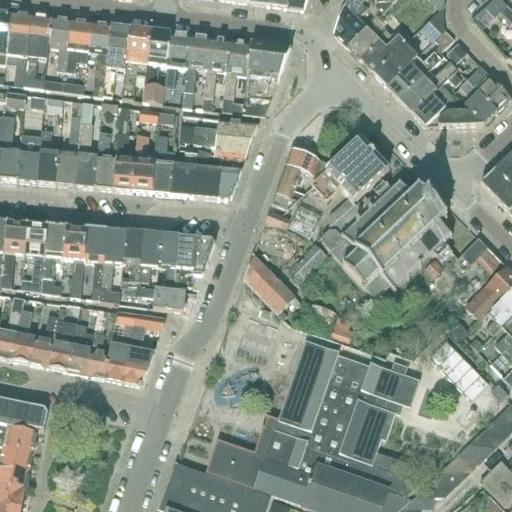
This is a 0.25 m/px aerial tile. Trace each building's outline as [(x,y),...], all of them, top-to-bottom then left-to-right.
[(252,9),(253,0),(236,0),(236,6),(252,9)] [(270,11),(271,0),(253,0),(252,9),(270,11)] [(288,13),(289,0),(271,0),(270,11),(288,13)] [(304,15),(309,0),(289,0),(288,13),(304,15)] [(347,52),(366,33),(364,30),(358,24),(357,23),(362,8),(365,0),(348,0),(334,39),(347,52)] [(444,11),(444,0),(424,0),(439,15),(443,13),(444,11)] [(511,15),(508,11),(497,0),(484,13),(491,20),(498,14),(511,28),(511,58),(507,63),(511,68),(511,15)] [(511,0),(497,0),(508,11),(511,7),(511,0)] [(445,35),(443,30),(443,13),(439,15),(427,26),(440,40),(445,35)] [(0,68),(6,69),(9,48),(13,18),(0,16),(0,68)] [(24,92),(26,72),(33,20),(13,18),(9,48),(6,69),(16,71),(13,91),(24,92)] [(49,52),(53,23),(33,20),(26,72),(24,92),(43,94),(45,85),(35,83),(36,78),(34,78),(36,65),(47,67),(49,52)] [(66,71),(72,26),(53,23),(49,52),(59,54),(57,70),(66,71)] [(92,28),(76,26),(72,26),(66,71),(66,78),(76,79),(77,68),(87,70),(88,57),(92,28)] [(102,102),(112,31),(92,28),(88,57),(99,59),(93,101),(102,102)] [(125,77),(131,33),(112,31),(102,102),(112,103),(115,75),(125,77)] [(385,34),(376,43),(367,32),(366,33),(347,52),(360,65),(389,38),(385,34)] [(147,70),(152,36),(131,33),(125,77),(122,104),(134,106),(138,69),(147,70)] [(444,54),(454,45),(445,35),(440,40),(435,45),(438,49),(436,53),(434,58),(424,68),(418,61),(406,73),(386,92),(399,105),(428,77),(444,62),(441,58),(441,57),(444,54)] [(167,73),(172,38),(152,36),(147,70),(142,107),(162,110),(164,94),(155,92),(158,71),(167,73)] [(188,72),(192,41),(172,38),(167,73),(165,88),(175,89),(177,71),(188,72)] [(393,59),(405,48),(408,45),(401,38),(395,44),(389,38),(360,65),(373,79),(393,59)] [(207,75),(211,43),(192,41),(188,72),(182,112),(192,113),(197,73),(207,75)] [(227,77),(231,46),(211,43),(207,75),(202,115),(212,116),(217,76),(227,77)] [(242,120),(251,49),(231,46),(227,77),(222,117),(242,120)] [(415,58),(411,54),(405,48),(393,59),(373,79),(386,92),(418,61),(420,59),(417,56),(415,58)] [(290,54),(251,49),(242,120),(264,122),(278,87),(290,54)] [(453,66),(464,56),(457,49),(447,59),(453,66)] [(455,78),(457,75),(450,68),(435,83),(428,77),(399,105),(412,119),(441,90),(448,84),(455,78)] [(497,117),(511,103),(481,72),(467,85),(497,117)] [(455,78),(448,84),(455,91),(462,85),(455,78)] [(63,97),(64,87),(45,85),(43,94),(63,97)] [(497,117),(467,85),(451,100),(454,103),(454,104),(463,113),(463,112),(467,115),(469,113),(485,129),(497,117)] [(83,100),(84,90),(64,87),(63,97),(83,100)] [(444,114),(454,104),(454,103),(451,100),(441,90),(412,119),(425,132),(444,114)] [(25,113),(26,100),(7,98),(6,111),(25,113)] [(63,119),(65,105),(45,102),(44,117),(63,119)] [(463,113),(454,104),(444,114),(425,132),(438,131),(483,130),(485,129),(469,113),(467,115),(463,112),(463,113)] [(81,139),(82,123),(84,107),(74,106),(69,159),(60,159),(57,190),(75,192),(80,139),(81,139)] [(88,161),(93,108),(84,107),(82,123),(81,139),(80,139),(75,192),(95,194),(98,162),(88,161)] [(116,120),(117,112),(102,110),(102,118),(116,120)] [(133,197),(136,166),(137,152),(129,151),(131,133),(128,132),(130,113),(121,113),(117,164),(114,195),(133,197)] [(158,129),(158,127),(159,117),(140,115),(139,126),(158,129)] [(174,119),(166,118),(159,117),(158,127),(173,128),(174,119)] [(217,135),(201,133),(190,132),(191,121),(182,120),(179,139),(200,141),(252,148),(259,129),(247,128),(219,125),(217,135)] [(0,185),(18,187),(21,155),(11,154),(14,122),(5,121),(4,129),(0,176),(0,185)] [(37,188),(42,136),(33,136),(31,156),(21,155),(18,187),(37,188)] [(50,158),(52,137),(42,136),(37,188),(57,190),(60,159),(50,158)] [(109,163),(111,139),(100,138),(98,162),(95,194),(114,195),(117,164),(109,163)] [(245,165),(252,148),(200,141),(199,150),(215,152),(214,161),(221,162),(245,165)] [(146,166),(149,142),(138,142),(137,152),(136,166),(133,197),(152,199),(154,167),(146,166)] [(167,158),(168,143),(157,142),(154,167),(152,199),(171,201),(174,170),(175,159),(167,158)] [(388,175),(361,146),(360,145),(312,191),(326,205),(338,193),(348,203),(353,208),(388,175)] [(325,177),(329,168),(292,154),(286,171),(300,176),(299,181),(300,181),(303,182),(304,178),(312,180),(315,173),(325,177)] [(217,205),(220,175),(206,173),(209,160),(199,156),(198,159),(194,203),(217,205)] [(194,203),(198,159),(184,158),(183,171),(174,170),(171,201),(194,203)] [(511,163),(509,160),(495,174),(511,190),(511,163)] [(232,203),(245,165),(221,162),(220,175),(217,205),(226,206),(232,203)] [(299,181),(300,176),(286,171),(272,209),(288,215),(300,181),(299,181)] [(511,190),(495,174),(480,188),(481,189),(490,198),(511,220),(511,190)] [(385,190),(386,188),(384,185),(373,196),(382,205),(382,206),(380,205),(379,206),(371,198),(366,203),(365,202),(355,211),(353,208),(348,203),(328,221),(328,236),(322,242),(321,247),(332,258),(332,259),(343,271),(342,271),(364,293),(375,304),(389,291),(390,291),(391,293),(390,294),(394,298),(396,296),(394,295),(395,294),(395,293),(406,282),(407,283),(409,282),(408,281),(418,271),(419,272),(421,271),(420,269),(430,259),(432,261),(433,259),(432,258),(433,257),(442,266),(452,257),(449,255),(448,256),(445,252),(447,251),(445,249),(446,248),(444,246),(448,242),(450,244),(452,242),(451,240),(453,239),(450,236),(449,238),(439,228),(443,224),(445,226),(448,224),(445,222),(446,221),(445,221),(447,219),(445,217),(443,219),(440,216),(441,215),(440,213),(439,213),(427,200),(425,198),(424,199),(421,196),(423,194),(421,192),(419,194),(418,193),(417,194),(415,192),(413,194),(415,196),(412,199),(402,190),(404,188),(402,186),(400,188),(399,186),(396,188),(398,190),(394,194),(392,192),(391,193),(389,191),(388,193),(385,190)] [(287,234),(290,224),(269,216),(265,226),(287,234)] [(24,259),(27,228),(7,226),(2,284),(1,293),(11,293),(14,259),(24,259)] [(64,263),(67,231),(37,229),(27,228),(24,259),(35,260),(32,286),(22,285),(21,295),(42,297),(53,298),(53,284),(52,284),(53,262),(64,263)] [(82,291),(87,233),(67,231),(64,263),(74,264),(72,286),(77,286),(77,291),(82,291)] [(101,306),(107,235),(87,233),(82,291),(80,303),(101,306)] [(123,270),(123,269),(126,237),(107,235),(101,306),(119,309),(120,297),(111,296),(113,269),(123,270)] [(140,287),(144,238),(126,237),(123,269),(132,270),(130,286),(140,287)] [(159,272),(161,240),(144,238),(140,287),(149,288),(150,271),(159,272)] [(175,291),(179,241),(161,240),(159,272),(166,273),(165,290),(175,291)] [(193,293),(197,243),(179,241),(175,291),(184,292),(191,292),(191,293),(193,293)] [(211,244),(197,243),(193,293),(192,293),(198,294),(204,279),(214,249),(215,249),(211,244)] [(301,286),(326,261),(308,243),(303,249),(308,255),(289,275),(301,286)] [(471,270),(488,253),(478,243),(461,260),(471,270)] [(297,311),(300,308),(253,260),(244,286),(282,325),(287,320),(282,315),(292,306),(297,311)] [(500,308),(511,295),(511,277),(507,273),(486,293),(493,300),(475,319),(481,326),(492,315),(500,308)] [(183,317),(183,313),(186,313),(187,308),(184,307),(185,297),(157,294),(121,291),(121,292),(125,293),(125,299),(154,303),(153,314),(165,315),(183,317)] [(493,340),(502,332),(511,321),(511,295),(500,308),(506,314),(470,349),(477,356),(493,340)] [(64,300),(63,313),(77,314),(78,301),(64,300)] [(313,300),(307,328),(332,333),(338,306),(313,300)] [(0,363),(12,366),(18,331),(21,319),(24,304),(13,302),(6,337),(0,335),(0,363)] [(105,385),(110,358),(104,357),(107,345),(102,344),(107,317),(99,315),(94,339),(86,380),(104,384),(105,385)] [(123,388),(137,320),(129,318),(123,348),(112,346),(110,358),(105,385),(105,384),(123,388)] [(28,330),(30,320),(21,319),(18,331),(12,366),(30,369),(35,343),(22,340),(24,329),(28,330)] [(164,323),(152,322),(137,320),(123,388),(124,388),(140,392),(141,392),(141,391),(151,366),(142,364),(146,334),(162,336),(164,323)] [(49,373),(55,338),(58,326),(59,323),(48,321),(43,345),(35,343),(30,369),(49,373)] [(501,358),(506,354),(511,348),(511,321),(502,332),(508,338),(494,351),(501,358)] [(349,348),(353,337),(349,335),(352,327),(338,322),(331,341),(349,348)] [(455,325),(445,334),(457,347),(467,338),(455,325)] [(67,377),(74,342),(76,335),(77,329),(58,326),(55,338),(49,373),(67,377)] [(84,337),(86,329),(78,327),(76,335),(74,342),(67,377),(86,380),(94,339),(84,337)] [(369,371),(367,370),(338,360),(339,358),(306,346),(278,425),(268,421),(255,462),(219,449),(210,478),(247,492),(247,493),(255,496),(255,495),(266,463),(317,481),(320,473),(391,498),(390,500),(405,505),(415,495),(406,486),(407,482),(372,470),(381,445),(386,446),(395,419),(385,415),(389,406),(410,413),(419,386),(404,381),(407,372),(394,367),(391,376),(370,369),(369,371)] [(501,408),(509,400),(498,389),(490,397),(501,408)] [(31,410),(0,404),(0,430),(37,438),(38,433),(44,435),(48,418),(47,418),(44,413),(31,410)] [(511,408),(491,428),(511,427),(511,408)] [(510,440),(511,428),(511,427),(491,428),(478,440),(500,440),(510,440)] [(33,457),(37,438),(0,430),(0,450),(3,451),(33,457)] [(496,452),(500,440),(478,440),(466,453),(486,453),(496,452)] [(0,470),(29,476),(33,457),(3,451),(1,460),(0,459),(0,470)] [(484,465),(486,453),(466,453),(453,465),(473,465),(484,465)] [(266,463),(255,495),(303,511),(302,511),(404,511),(410,507),(405,505),(390,500),(391,498),(320,473),(317,481),(266,463)] [(471,478),(473,465),(453,465),(440,478),(461,477),(471,478)] [(511,479),(509,477),(500,467),(480,486),(482,488),(505,511),(511,504),(511,479)] [(247,493),(189,473),(177,469),(160,511),(266,511),(270,501),(255,496),(247,493)] [(26,495),(29,476),(0,470),(0,490),(26,496),(26,495)] [(458,490),(461,477),(440,478),(427,490),(447,490),(458,490)] [(0,510),(8,511),(22,511),(26,496),(0,490),(0,510)] [(434,503),(435,503),(445,502),(447,490),(427,490),(414,503),(434,503)] [(404,511),(432,511),(435,503),(434,503),(414,503),(410,507),(404,511)]
